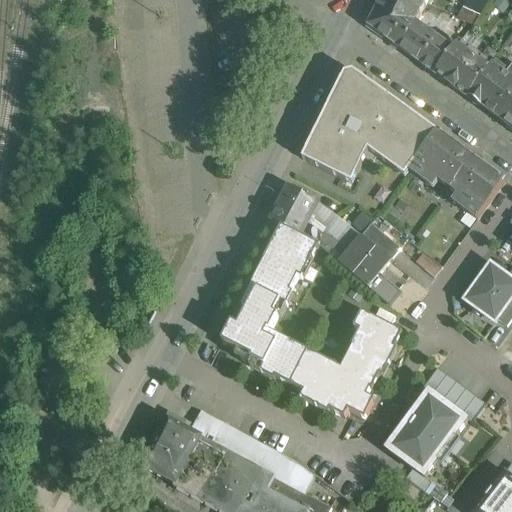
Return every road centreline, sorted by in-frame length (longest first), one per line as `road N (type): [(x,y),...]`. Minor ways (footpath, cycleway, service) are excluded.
road 1 (residential): [(162,358),(358,462),(455,278),(511,206)]
road 2 (residential): [(207,266),(331,24)]
road 3 (unclassified): [(188,0),(207,266)]
road 4 (residential): [(511,159),(331,24)]
road 5 (residential): [(85,511),(162,358)]
